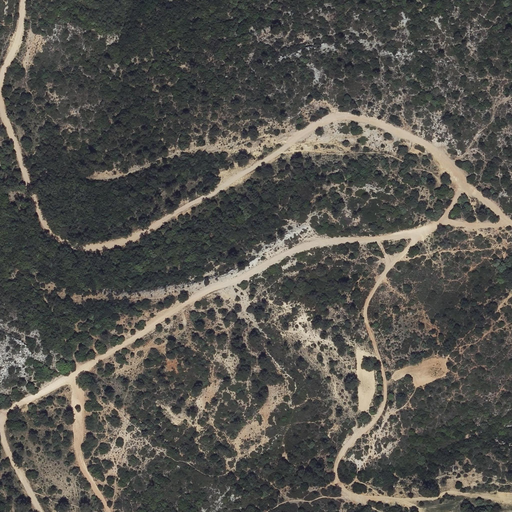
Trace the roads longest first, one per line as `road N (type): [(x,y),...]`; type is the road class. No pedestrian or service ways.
road 1 (track): [(0,76),(42,216),(65,242),(123,243),(150,232),(326,122),(348,118),(372,119),(422,142),(454,169),(461,185),(440,222)]
road 2 (track): [(1,433),(5,410),(303,242),(421,232)]
road 3 (track): [(421,232),(367,299),(385,392),(377,418),(335,464),(351,496)]
road 4 (track): [(351,496),(459,493),(511,501)]
